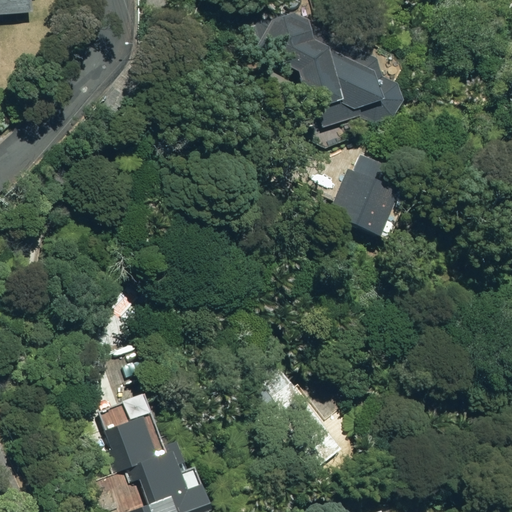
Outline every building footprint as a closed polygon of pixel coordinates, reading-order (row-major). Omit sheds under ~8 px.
[(0,0),(0,20),(35,18),(34,0),(0,0)] [(311,27),(301,21),(287,25),(313,132),(370,118),(372,126),(376,128),(398,123),(406,110),(401,89),(389,83),(383,85),(373,78),(337,66),(330,53),(316,49),(311,27)] [(330,220),(385,243),(405,197),(386,188),(393,171),(358,156),(330,220)] [(80,364),(104,426),(102,427),(109,448),(106,449),(115,472),(127,468),(131,481),(137,479),(146,503),(127,510),(127,511),(194,511),(207,507),(189,463),(177,468),(168,446),(162,449),(141,391),(126,396),(121,383),(146,375),(135,345),(80,364)] [(238,385),(313,474),(345,447),(271,358),(238,385)]
